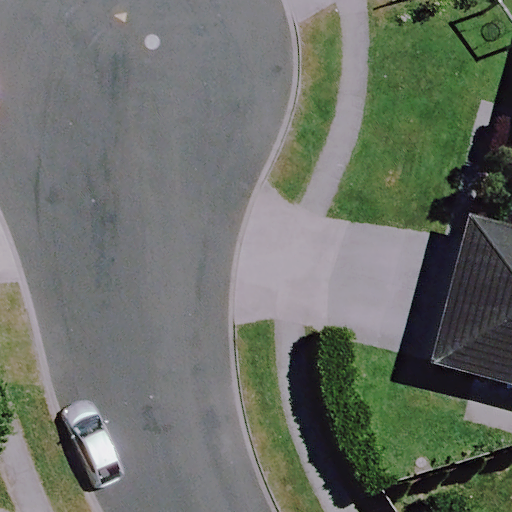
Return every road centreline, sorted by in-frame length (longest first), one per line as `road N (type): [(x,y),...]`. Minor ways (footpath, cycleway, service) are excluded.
road 1 (residential): [(196,511),(143,351),(95,45)]
road 2 (residential): [(95,45),(223,0)]
